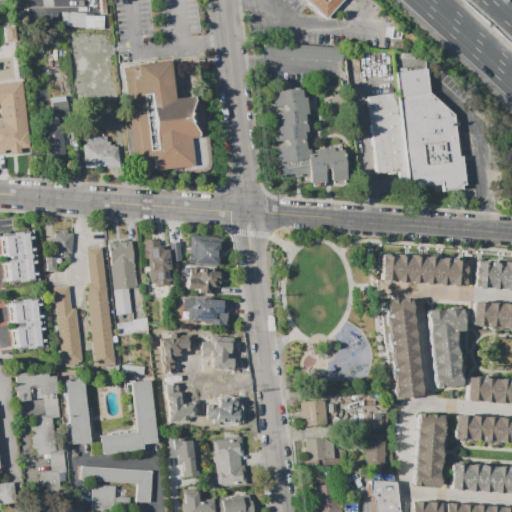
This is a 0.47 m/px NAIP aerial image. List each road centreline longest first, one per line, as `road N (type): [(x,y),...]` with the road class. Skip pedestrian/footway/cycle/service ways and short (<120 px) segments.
road 1 (residential): [(281,511),(221,0)]
road 2 (residential): [(511,228),(0,192)]
